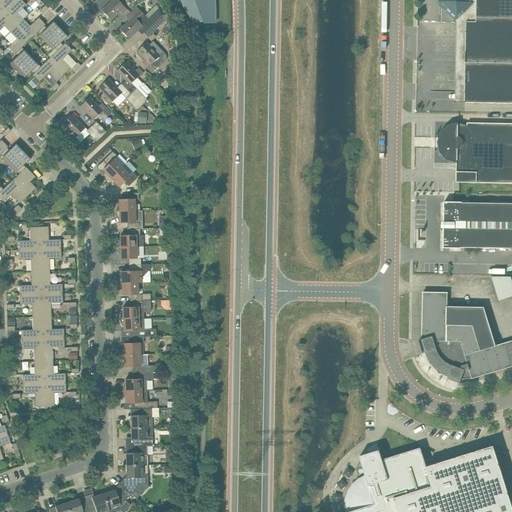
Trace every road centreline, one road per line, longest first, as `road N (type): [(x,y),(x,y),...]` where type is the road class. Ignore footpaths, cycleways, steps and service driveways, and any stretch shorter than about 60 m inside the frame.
road 1 (residential): [(0,494),(85,465),(101,447),(94,205),(32,129)]
road 2 (unclassified): [(388,292),(396,0)]
road 3 (secondary): [(271,291),(274,0)]
road 4 (secondary): [(238,0),(235,290)]
road 5 (secondary): [(235,290),(231,511)]
road 6 (secondary): [(267,511),(271,291)]
road 7 (unclassified): [(511,396),(461,409),(424,403),(388,363),(388,292)]
road 8 (residential): [(32,129),(108,49),(67,0)]
